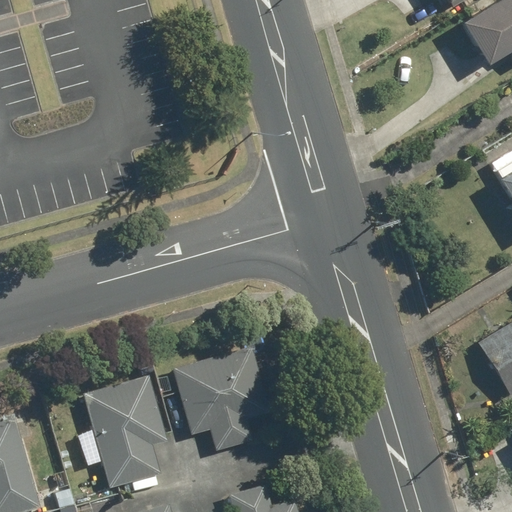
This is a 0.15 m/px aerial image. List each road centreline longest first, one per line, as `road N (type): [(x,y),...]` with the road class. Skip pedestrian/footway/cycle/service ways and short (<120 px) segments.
road 1 (residential): [(0,311),(324,221)]
road 2 (secondary): [(413,511),(324,221)]
road 3 (secondary): [(324,221),(260,0)]
